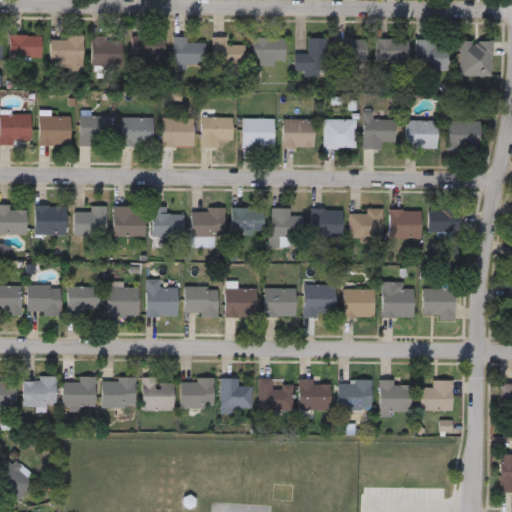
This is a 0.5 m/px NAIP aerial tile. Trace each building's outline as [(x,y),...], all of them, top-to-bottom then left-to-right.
[(39,55),(7,55),(7,34),(39,34),(39,55)] [(89,64),(89,35),(121,35),(121,64),(89,64)] [(161,56),(128,56),(128,35),(161,35),(161,56)] [(184,35),(184,41),(202,41),(202,66),(171,66),(171,35),(184,35)] [(237,44),(237,61),(210,61),(210,35),(223,35),(223,44),(237,44)] [(81,36),(81,66),(48,66),(48,36),(81,36)] [(282,62),(250,62),(250,37),(282,37),(282,62)] [(292,53),(305,53),(305,37),(325,37),(325,70),(292,70),(292,53)] [(364,61),(337,61),(337,37),(364,37),(364,61)] [(405,38),(405,60),(373,60),(373,38),(405,38)] [(445,39),(445,68),(413,68),(413,39),(445,39)] [(489,75),(457,75),(458,39),(489,40),(489,75)] [(0,113),(29,113),(29,142),(0,142),(0,113)] [(36,142),(36,114),(68,114),(68,142),(36,142)] [(78,142),(78,114),(109,114),(109,142),(78,142)] [(150,115),(150,144),(119,144),(119,115),(150,115)] [(199,142),(199,115),(230,115),(230,142),(199,142)] [(191,116),(191,145),(160,145),(160,116),(191,116)] [(240,146),(240,117),(272,117),(272,146),(240,146)] [(312,117),(312,146),(280,146),(280,117),(312,117)] [(353,118),(353,147),(320,147),(320,118),(353,118)] [(393,146),(361,146),(361,118),(393,118),(393,146)] [(435,119),(435,148),(403,148),(403,119),(435,119)] [(446,148),(446,119),(478,119),(478,148),(446,148)] [(25,234),(0,234),(0,204),(8,204),(8,209),(25,209),(25,234)] [(33,234),(33,205),(64,205),(64,234),(33,234)] [(72,235),(72,211),(88,211),(88,205),(105,205),(105,235),(72,235)] [(143,236),(112,236),(112,205),(130,205),(130,214),(143,214),(143,236)] [(182,236),(151,236),(151,206),(165,206),(165,214),(182,214),(182,236)] [(222,208),(222,237),(189,237),(189,208),(222,208)] [(261,208),(261,231),(229,231),(229,208),(261,208)] [(269,246),(269,208),(288,208),(288,216),(299,216),(299,246),(269,246)] [(340,237),(308,237),(308,209),(340,209),(340,237)] [(387,238),(387,209),(419,209),(419,238),(387,238)] [(426,232),(426,209),(459,209),(459,232),(426,232)] [(347,238),(347,210),(379,211),(379,239),(347,238)] [(144,316),(144,279),(157,279),(157,288),(175,288),(175,316),(144,316)] [(412,316),(381,316),(381,281),(398,281),(398,288),(412,288),(412,316)] [(0,285),(19,285),(19,313),(0,313),(0,285)] [(25,314),(25,285),(58,285),(58,314),(25,314)] [(302,285),(333,285),(333,315),(302,315),(302,285)] [(83,316),(66,316),(66,286),(98,286),(98,308),(83,308),(83,316)] [(136,316),(105,316),(105,287),(136,287),(136,316)] [(182,287),(215,287),(215,315),(182,315),(182,287)] [(253,287),(253,316),(223,316),(223,287),(253,287)] [(294,288),(294,316),(262,316),(262,288),(294,288)] [(341,288),(373,288),(373,317),(341,317),(341,288)] [(421,288),(453,288),(453,319),(437,319),(437,315),(421,315),(421,288)] [(21,380),(37,380),(37,376),(54,376),(54,405),(21,405),(21,380)] [(77,382),(77,376),(93,376),(93,406),(60,406),(60,382),(77,382)] [(140,409),(140,377),(154,377),(154,379),(171,379),(171,409),(140,409)] [(236,377),(236,385),(250,385),(250,409),(219,409),(219,377),(236,377)] [(132,407),(101,407),(101,378),(132,378),(132,407)] [(211,378),(211,407),(178,407),(178,378),(211,378)] [(256,378),(271,378),(271,385),(291,385),(291,409),(256,409),(256,378)] [(311,383),(329,383),(329,409),(297,409),(297,378),(311,378),(311,383)] [(378,412),(378,379),(392,379),(392,383),(409,383),(409,412),(378,412)] [(450,409),(418,409),(418,387),(430,387),(430,379),(450,379),(450,409)] [(0,408),(0,380),(14,380),(14,408),(0,408)] [(370,380),(370,408),(337,408),(337,380),(370,380)] [(497,380),(511,380),(511,408),(497,408),(497,380)] [(16,502),(0,490),(0,463),(5,457),(33,477),(16,502)] [(511,490),(497,490),(497,460),(511,460),(511,490)]
